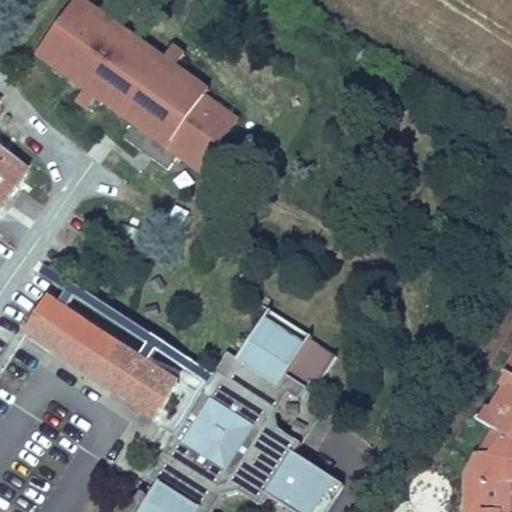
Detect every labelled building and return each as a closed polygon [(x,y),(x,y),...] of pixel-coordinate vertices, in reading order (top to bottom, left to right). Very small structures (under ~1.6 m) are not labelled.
[(97,10),(82,0),(77,0),(38,56),(55,68),(59,62),(140,119),(136,125),(126,139),(143,151),(147,145),(156,151),(152,157),(170,170),(180,156),(186,160),(223,108),(206,97),(92,16),(97,10)] [(165,59),(97,10),(92,16),(206,97),(210,91),(177,68),(186,56),(174,47),(165,59)] [(59,62),(55,68),(86,90),(78,102),(90,110),(99,99),(136,125),(140,119),(59,62)] [(202,172),(239,120),(223,108),(186,160),(202,172)] [(147,145),(143,151),(152,157),(156,151),(147,145)] [(0,212),(31,170),(0,146),(0,212)] [(179,382),(50,298),(23,338),(153,422),(179,382)] [(329,511),(346,486),(296,454),(302,444),(280,430),(277,414),(289,395),(298,401),(306,389),(320,389),(339,359),(312,341),(314,339),(269,310),(238,359),(228,353),(150,474),(161,481),(141,511),(214,511),(224,497),(240,494),(262,509),(270,497),(292,511),(329,511)] [(511,511),(511,345),(502,363),(510,368),(482,416),(491,423),(463,462),(464,508),(467,511),(511,511)] [(123,495),(135,503),(142,492),(130,484),(123,495)]
